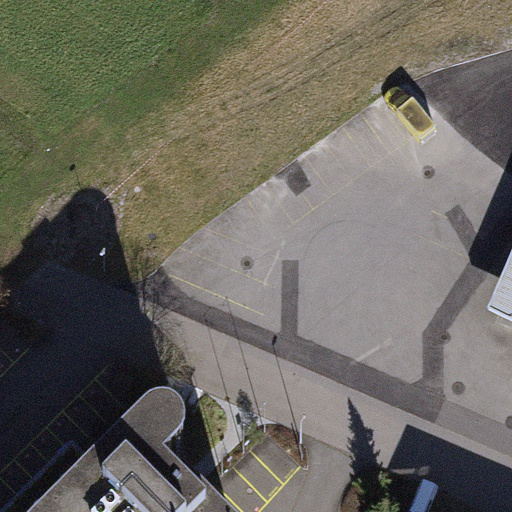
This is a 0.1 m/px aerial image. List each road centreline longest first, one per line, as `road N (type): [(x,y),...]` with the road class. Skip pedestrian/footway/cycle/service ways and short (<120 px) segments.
road 1 (unknown): [(0,471),(144,352),(371,248),(511,156)]
road 2 (residential): [(511,505),(88,328)]
